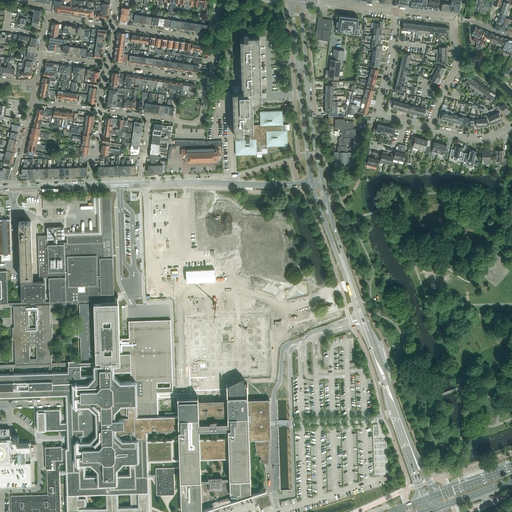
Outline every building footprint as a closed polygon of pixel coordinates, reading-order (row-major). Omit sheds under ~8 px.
[(53,0),(53,3),(55,4),(54,11),(60,12),(61,0),(53,0)] [(484,7),(485,5),(481,5),(482,0),(476,0),(474,10),(480,11),(481,6),(484,7)] [(491,9),(492,6),(491,5),(486,4),(487,2),(487,0),(482,0),(481,5),(485,5),(484,7),(481,6),(480,11),(485,13),(486,8),(491,9)] [(506,15),(507,15),(509,5),(510,0),(500,0),(500,1),(503,2),(500,12),(502,13),(506,15)] [(440,8),(440,11),(449,12),(450,3),(441,3),(440,8)] [(41,10),(41,9),(27,7),(27,10),(34,11),(33,15),(41,16),(42,11),(41,10)] [(124,7),(122,7),(121,14),(131,15),(132,12),(129,12),(130,8),(124,7)] [(153,17),(152,25),(157,26),(160,11),(157,11),(156,17),(153,17)] [(21,17),(20,22),(20,25),(22,25),(22,26),(24,26),(25,26),(26,23),(26,22),(26,20),(27,18),(23,17),(23,13),(20,12),(18,12),(17,17),(21,17)] [(134,16),(131,15),(121,14),(120,21),(123,21),(124,21),(127,22),(128,19),(128,18),(134,19),(134,16)] [(175,20),(171,19),(170,25),(170,28),(176,29),(177,20),(178,15),(175,14),(175,17),(176,17),(175,20)] [(336,26),(335,30),(338,31),(359,34),(360,23),(358,22),(358,18),(340,15),(339,20),(337,20),(336,26)] [(191,16),(190,19),(194,20),(193,23),(190,22),(189,28),(188,30),(194,31),(197,16),(193,16),(193,17),(191,16)] [(500,31),(505,33),(506,30),(507,28),(508,25),(510,19),(511,17),(510,16),(509,19),(505,17),(503,24),(501,29),(500,31)] [(332,20),(331,19),(324,19),(323,18),(323,19),(319,19),(318,19),(318,21),(317,21),(317,28),(315,39),(322,40),(329,41),(331,30),(330,30),(332,20)] [(31,27),(38,28),(39,28),(40,27),(40,25),(39,25),(40,22),(26,20),(26,22),(32,23),(32,24),(31,27)] [(382,29),(382,28),(383,21),(373,20),(373,22),(374,23),(374,28),(382,29)] [(501,29),(503,24),(496,21),(494,28),(500,31),(501,29)] [(64,24),(59,24),(52,23),(52,24),(51,24),(51,25),(51,26),(51,29),(63,31),(63,28),(64,24)] [(71,33),(75,34),(76,29),(76,26),(75,25),(74,25),(73,26),(72,26),(72,25),(70,25),(68,38),(70,38),(71,34),(71,33)] [(448,38),(448,32),(449,28),(449,27),(441,26),(440,34),(445,35),(445,38),(448,38)] [(482,32),(483,30),(475,26),(475,27),(472,34),(477,36),(477,37),(474,36),(473,40),(478,42),(479,39),(479,38),(482,32)] [(95,29),(92,28),(92,31),(91,34),(97,35),(105,37),(105,35),(106,31),(98,29),(98,33),(95,33),(95,29)] [(490,40),(492,36),(493,34),(484,30),(483,33),(482,37),(481,40),(479,43),(480,43),(482,44),(484,45),(486,41),(487,39),(490,40)] [(235,93),(234,93),(234,106),(235,136),(236,136),(237,139),(235,139),(236,155),(257,154),(256,152),(262,152),(262,149),(267,149),(267,146),(270,146),(287,145),(287,130),(285,130),(285,124),(283,124),(283,121),(282,111),(260,112),(260,114),(260,118),(252,119),(251,103),(261,102),(262,102),(261,97),(264,97),(264,95),(264,93),(261,93),(260,36),(259,36),(248,36),(248,33),(244,33),(244,40),(241,40),(242,86),(243,86),(243,91),(243,92),(235,93)] [(496,44),(498,36),(493,34),(492,36),(490,40),(489,46),(491,47),(493,43),(496,44)] [(28,36),(25,36),(19,35),(18,41),(27,43),(28,36)] [(62,44),(63,38),(62,38),(50,36),(48,45),(48,46),(47,48),(48,49),(47,49),(49,50),(49,51),(51,51),(52,51),(55,51),(57,51),(60,52),(61,49),(61,47),(58,47),(59,44),(62,44)] [(504,41),(505,38),(499,36),(497,44),(500,45),(498,49),(500,50),(501,49),(504,41)] [(501,49),(501,50),(510,54),(511,52),(511,50),(511,40),(505,38),(504,41),(501,49)] [(70,39),(67,39),(67,40),(64,40),(64,45),(63,45),(62,52),(65,53),(67,54),(67,53),(68,53),(70,40),(70,39)] [(194,56),(190,55),(189,57),(195,58),(196,56),(196,54),(198,44),(195,44),(195,43),(193,43),(192,43),(192,46),(191,50),(194,51),(194,56)] [(329,70),(326,70),(325,77),(328,77),(328,78),(338,79),(338,78),(338,75),(339,75),(339,74),(339,72),(339,71),(339,68),(340,68),(339,67),(340,65),(340,64),(342,64),(344,50),(334,49),(332,59),(331,59),(330,60),(331,60),(330,63),(330,64),(330,66),(330,67),(329,70)] [(21,50),(21,53),(25,53),(24,58),(26,59),(31,60),(33,60),(34,58),(34,57),(35,56),(35,55),(34,55),(35,53),(35,52),(27,51),(24,50),(21,50)] [(202,60),(194,59),(193,62),(193,64),(192,72),(197,72),(198,70),(199,65),(196,65),(196,63),(201,64),(202,60)] [(59,64),(57,64),(54,63),(53,63),(45,62),(45,66),(44,69),(52,70),(58,71),(59,64)] [(433,69),(436,70),(444,74),(446,69),(438,65),(437,68),(434,66),(433,68),(433,69)] [(43,74),(43,75),(45,76),(45,77),(51,78),(57,79),(58,71),(52,70),(44,69),(44,71),(44,72),(43,72),(43,74)] [(433,69),(431,74),(434,75),(441,78),(444,74),(436,70),(433,69)] [(124,80),(125,74),(122,73),(121,78),(119,77),(119,73),(112,72),(111,78),(124,80)] [(463,79),(465,80),(463,83),(465,85),(467,84),(468,85),(473,78),(469,75),(467,73),(463,79)] [(432,78),(430,77),(429,80),(430,81),(431,81),(430,84),(436,87),(437,84),(438,83),(439,83),(441,78),(434,75),(432,78)] [(473,78),(468,85),(471,87),(469,90),(471,91),(473,88),(478,81),(473,78)] [(367,84),(366,87),(374,89),(375,85),(374,85),(374,84),(359,80),(359,82),(367,84)] [(333,90),(333,88),(337,88),(337,82),(331,81),(331,85),(325,85),(325,90),(333,90)] [(473,88),(475,89),(473,93),(475,94),(477,91),(482,84),(478,81),(473,88)] [(98,85),(87,83),(86,91),(89,92),(97,93),(98,88),(98,85)] [(477,91),(482,94),(487,87),(482,84),(477,91)] [(118,93),(123,94),(124,94),(124,91),(125,88),(123,88),(113,87),(111,86),(110,89),(109,95),(117,96),(117,95),(118,93)] [(487,87),(482,94),(486,98),(491,91),(487,87)] [(137,94),(138,90),(134,89),(133,99),(130,99),(129,108),(130,109),(131,109),(132,108),(134,109),(136,94),(137,94)] [(364,95),(363,97),(371,99),(372,96),(371,96),(372,95),(357,90),(357,91),(359,91),(358,93),(364,95)] [(491,91),(486,98),(491,101),(495,94),(491,91)] [(142,110),(143,110),(145,96),(142,96),(142,100),(140,100),(139,102),(136,101),(136,106),(135,109),(142,110)] [(369,104),(354,100),(353,102),(357,103),(356,105),(361,107),(368,109),(369,105),(369,104)] [(506,115),(511,112),(504,103),(502,105),(500,103),(496,107),(500,112),(502,110),(506,115)] [(360,109),(359,112),(367,114),(368,110),(367,110),(368,109),(361,107),(356,105),(352,104),(352,106),(360,109)] [(427,109),(426,109),(426,107),(421,105),(420,107),(418,115),(423,117),(424,116),(425,117),(427,109)] [(338,107),(324,106),(324,112),(328,112),(328,116),(338,116),(338,107)] [(44,112),(44,109),(37,108),(36,109),(36,110),(36,111),(36,112),(48,115),(51,116),(52,110),(49,109),(48,113),(44,112)] [(442,108),(441,111),(438,118),(441,119),(440,119),(446,121),(448,113),(445,112),(446,109),(442,108)] [(51,124),(50,128),(55,129),(56,129),(59,111),(57,110),(56,110),(55,110),(54,110),(54,113),(53,117),(53,118),(56,118),(55,125),(51,124)] [(498,113),(493,115),(497,122),(502,120),(498,113)] [(469,118),(467,126),(472,128),(474,119),(475,115),(470,114),(469,118)] [(492,125),(497,122),(493,115),(488,117),(492,125)] [(117,119),(113,118),(111,118),(109,118),(109,117),(107,117),(106,117),(105,124),(113,126),(116,126),(117,121),(117,119)] [(20,128),(20,127),(20,125),(18,125),(19,121),(12,120),(10,119),(9,121),(9,124),(12,125),(12,129),(18,131),(19,131),(19,130),(20,130),(20,128)] [(122,127),(123,122),(123,120),(123,119),(122,119),(121,119),(120,119),(118,119),(118,121),(117,126),(118,126),(120,127),(120,130),(117,129),(117,130),(116,129),(115,131),(122,132),(122,127)] [(353,126),(353,121),(347,121),(347,120),(347,121),(345,121),(345,119),(335,119),(335,129),(340,129),(341,129),(341,138),(339,138),(338,146),(337,152),(334,152),(334,162),(352,162),(352,152),(347,152),(347,146),(347,144),(353,144),(353,137),(353,135),(360,136),(360,134),(360,133),(360,129),(353,129),(353,126)] [(373,130),(381,132),(383,124),(378,122),(377,125),(375,125),(373,130)] [(393,135),(395,129),(393,128),(394,127),(388,125),(386,133),(393,135)] [(32,129),(31,132),(49,136),(49,133),(40,131),(40,128),(33,126),(32,127),(32,128),(32,129)] [(10,137),(17,138),(18,137),(18,136),(18,135),(19,133),(16,132),(16,131),(18,131),(12,129),(11,131),(11,132),(8,131),(7,136),(10,136),(10,137)] [(114,133),(118,134),(118,138),(121,138),(121,134),(122,132),(115,131),(104,130),(103,135),(106,135),(111,136),(112,134),(114,134),(114,133)] [(411,140),(409,147),(408,149),(412,150),(412,148),(419,149),(421,138),(415,136),(414,141),(411,140)] [(37,140),(30,138),(30,139),(29,140),(29,141),(29,142),(29,144),(43,147),(44,145),(37,143),(37,140)] [(421,138),(419,149),(424,151),(424,153),(427,154),(429,146),(426,145),(428,140),(421,138)] [(0,143),(7,146),(7,147),(7,149),(14,151),(14,150),(15,150),(15,148),(16,145),(0,141),(0,143)] [(429,146),(427,154),(431,155),(431,153),(437,154),(440,143),(434,142),(433,147),(429,146)] [(440,143),(437,154),(443,156),(443,158),(446,159),(448,151),(445,150),(447,145),(440,143)] [(393,159),(398,160),(401,150),(402,145),(399,144),(398,149),(396,149),(394,154),(394,157),(393,159)] [(398,160),(404,162),(406,152),(404,151),(406,146),(402,145),(401,150),(398,160)] [(451,149),(449,154),(453,155),(452,156),(453,156),(452,160),(457,161),(457,160),(463,161),(464,155),(465,155),(461,154),(463,148),(455,146),(454,150),(451,149)] [(188,161),(215,160),(216,160),(216,158),(218,158),(221,154),(218,150),(216,150),(216,149),(216,148),(182,149),(182,156),(187,156),(188,161)] [(463,161),(462,163),(464,164),(473,166),(474,161),(477,152),(469,150),(468,153),(468,156),(464,155),(463,161)] [(484,163),(493,163),(493,157),(490,157),(490,150),(482,150),(482,158),(484,158),(484,163)] [(507,165),(507,158),(503,158),(503,150),(495,150),(495,161),(501,161),(501,165),(507,165)] [(382,154),(380,162),(385,163),(387,155),(388,152),(382,151),(382,154)] [(387,155),(385,163),(390,165),(392,157),(393,154),(391,153),(390,156),(387,155)] [(0,157),(4,158),(4,159),(3,162),(11,164),(11,163),(12,162),(12,161),(12,160),(13,158),(0,154),(0,157)] [(138,155),(129,156),(129,157),(129,160),(130,174),(130,173),(131,173),(131,174),(132,174),(132,173),(135,173),(135,174),(136,174),(135,169),(136,169),(136,166),(135,166),(135,165),(133,165),(132,165),(131,159),(137,159),(137,158),(138,155)] [(366,165),(372,166),(374,158),(368,157),(366,157),(366,156),(364,164),(366,165)] [(163,172),(164,172),(167,161),(160,160),(160,161),(160,165),(158,165),(159,173),(161,173),(161,172),(163,172)] [(247,383),(247,384),(246,384),(245,384),(242,378),(228,384),(229,385),(227,385),(227,384),(226,384),(227,400),(198,401),(198,396),(197,396),(198,401),(190,401),(178,402),(178,397),(177,397),(178,415),(161,415),(158,413),(157,392),(157,386),(157,381),(157,380),(171,380),(170,344),(171,344),(170,319),(146,320),(146,322),(130,323),(128,323),(129,337),(119,337),(118,302),(114,302),(114,294),(113,265),(112,227),(111,196),(101,196),(102,235),(96,235),(96,234),(68,235),(67,236),(67,244),(48,244),(48,239),(64,238),(64,227),(47,227),(47,235),(43,235),(38,236),(39,278),(49,277),(49,278),(50,300),(49,300),(49,301),(33,302),(33,300),(45,299),(46,299),(45,281),(29,281),(29,278),(33,278),(32,266),(33,266),(33,264),(32,264),(32,260),(31,236),(29,236),(29,230),(31,230),(31,221),(19,221),(19,234),(18,235),(19,235),(19,236),(19,240),(20,240),(20,251),(19,252),(19,266),(21,266),(21,267),(22,267),(22,269),(21,269),(21,278),(21,279),(25,279),(26,281),(21,281),(21,282),(21,288),(21,300),(22,300),(26,300),(26,302),(8,303),(7,271),(0,271),(0,254),(11,254),(10,219),(0,219),(0,367),(10,367),(10,374),(0,374),(0,396),(21,396),(43,395),(66,394),(67,409),(67,423),(60,423),(60,409),(37,410),(38,430),(68,429),(68,448),(62,448),(62,446),(46,447),(46,469),(54,468),(54,462),(52,460),(62,460),(55,461),(55,470),(47,470),(48,494),(11,496),(11,499),(11,511),(60,511),(59,466),(60,466),(60,463),(66,463),(66,456),(67,456),(68,491),(68,494),(67,494),(67,511),(149,511),(147,460),(179,459),(181,510),(182,510),(181,511),(200,511),(214,508),(213,507),(202,511),(201,482),(208,482),(209,490),(222,490),(222,481),(230,481),(230,494),(231,494),(231,497),(237,496),(237,499),(230,502),(266,491),(266,490),(265,490),(251,495),(249,441),(255,440),(256,455),(261,457),(261,462),(265,463),(268,464),(269,440),(271,440),(270,423),(270,399),(264,399),(248,399),(247,385),(247,383)] [(67,209),(67,201),(67,197),(50,198),(42,198),(43,209),(47,209),(48,217),(57,216),(57,209),(67,209)] [(214,269),(186,271),(187,283),(214,282),(214,269)] [(265,313),(233,314),(234,316),(184,317),(187,379),(190,379),(241,377),(267,377),(265,313)] [(157,386),(157,392),(159,392),(173,392),(173,386),(171,319),(170,319),(171,344),(170,344),(171,380),(157,380),(157,381),(157,386)] [(0,487),(10,487),(32,486),(30,442),(10,443),(10,428),(6,428),(0,428),(0,487)]
